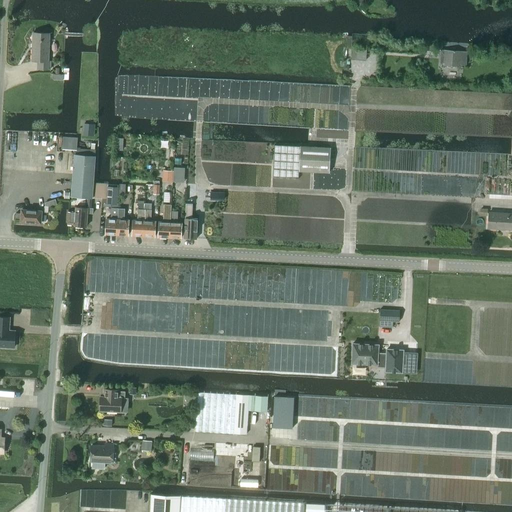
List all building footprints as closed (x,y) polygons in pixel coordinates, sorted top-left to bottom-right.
[(49,71),(50,62),(47,62),(49,35),(33,34),(32,61),(38,62),(37,70),(49,71)] [(357,49),(356,60),(366,60),(366,49),(357,49)] [(461,67),(462,52),(444,50),(442,65),(461,67)] [(83,125),(82,135),(94,136),(94,126),(83,125)] [(63,137),(63,150),(74,150),(76,151),(77,149),(77,138),(63,137)] [(329,173),(330,148),(300,147),(299,171),(329,173)] [(72,175),(71,197),(88,198),(87,208),(91,208),(92,198),(102,199),(103,183),(93,183),(95,150),(80,149),(77,149),(76,151),(74,150),(72,175)] [(173,172),(173,176),(183,176),(184,168),(174,168),(173,172)] [(102,199),(101,203),(106,203),(106,204),(117,205),(118,188),(108,187),(109,184),(103,183),(102,199)] [(144,210),(144,204),(144,202),(138,202),(137,209),(137,221),(133,221),(132,236),(143,236),(144,210)] [(144,204),(144,210),(143,236),(153,237),(154,222),(151,222),(151,210),(151,204),(144,204)] [(170,238),(171,211),(171,205),(164,204),(163,222),(159,222),(159,237),(170,238)] [(196,239),(197,219),(192,219),(193,205),(186,205),(184,239),(196,239)] [(68,212),(67,225),(75,225),(75,226),(87,227),(88,213),(93,214),(93,208),(91,208),(87,208),(76,207),(75,213),(68,212)] [(106,234),(117,235),(118,208),(111,208),(110,219),(107,218),(106,234)] [(125,209),(118,208),(117,235),(128,235),(129,220),(124,220),(125,209)] [(21,220),(20,222),(40,223),(41,211),(21,210),(21,213),(21,220)] [(181,223),(177,223),(177,212),(171,211),(170,238),(180,239),(181,223)] [(511,229),(511,213),(489,212),(488,228),(511,229)] [(399,322),(400,311),(380,310),(379,327),(393,327),(393,321),(399,322)] [(9,327),(9,318),(0,317),(0,346),(14,348),(15,331),(7,331),(7,327),(9,327)] [(387,350),(387,354),(378,353),(378,345),(353,344),(352,364),(377,365),(377,367),(386,368),(386,372),(402,373),(403,351),(387,350)] [(98,404),(99,406),(99,411),(120,412),(121,398),(125,399),(125,392),(119,392),(119,390),(105,389),(105,397),(100,397),(100,400),(98,402),(98,404)] [(185,398),(188,404),(193,405),(196,402),(196,392),(186,391),(185,398)] [(197,392),(195,431),(246,434),(248,410),(267,411),(267,396),(249,395),(197,392)] [(142,440),(141,451),(151,451),(152,441),(142,440)] [(112,463),(113,445),(105,444),(105,447),(91,446),(90,462),(112,463)] [(253,447),(252,461),(259,462),(260,447),(253,447)] [(149,511),(179,511),(181,496),(150,494),(149,511)] [(226,498),(181,496),(179,511),(303,511),(304,502),(226,498)] [(306,503),(305,511),(459,511),(306,503)]
